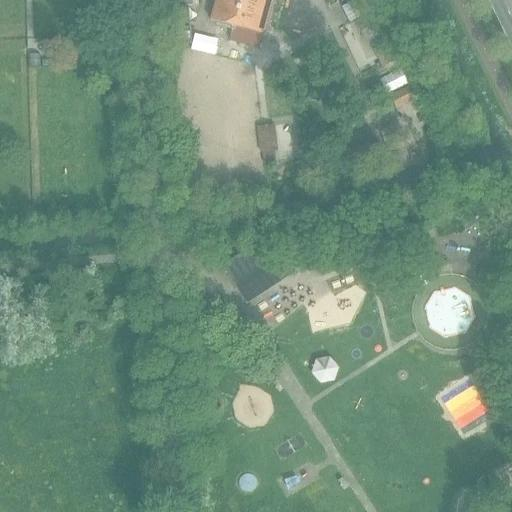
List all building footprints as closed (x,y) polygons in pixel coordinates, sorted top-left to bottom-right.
[(263,34),(272,0),(215,0),(210,19),(263,34)] [(353,0),(350,2),(357,17),(369,11),(363,0),(353,0)] [(384,68),(398,61),(390,43),(375,50),(384,68)] [(408,87),(390,95),(396,109),(414,100),(408,87)] [(264,164),(275,162),(274,150),(276,150),(274,124),(257,126),(260,152),(262,152),(264,164)] [(363,229),(374,251),(408,235),(397,213),(363,229)] [(241,289),(245,289),(248,287),(250,283),(249,280),(250,279),(271,275),(275,282),(288,273),(266,239),(224,266),(236,284),(236,283),(238,287),(241,289)]
